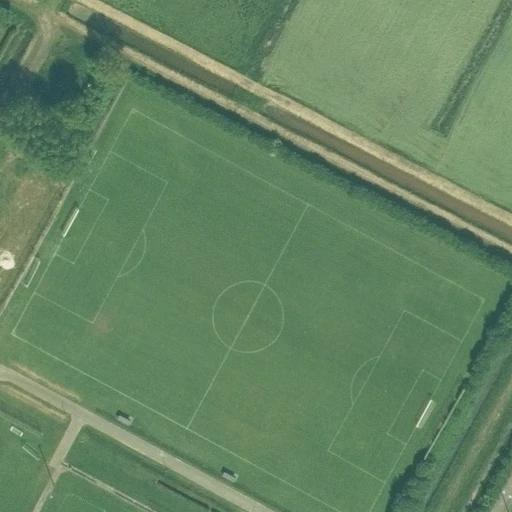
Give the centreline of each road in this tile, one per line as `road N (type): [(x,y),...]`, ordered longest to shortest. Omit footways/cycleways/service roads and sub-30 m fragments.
road 1 (track): [(443,511),(511,385)]
road 2 (track): [(0,120),(54,0)]
